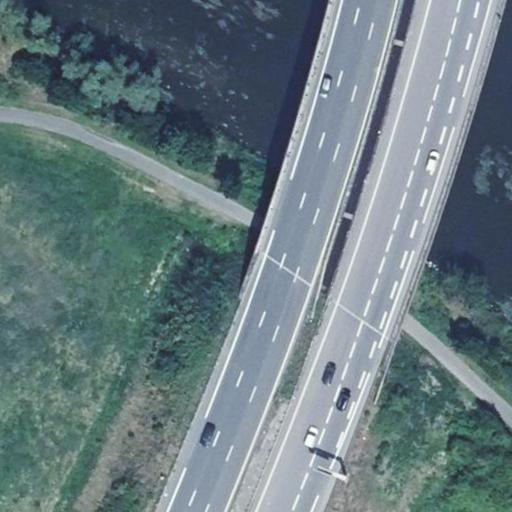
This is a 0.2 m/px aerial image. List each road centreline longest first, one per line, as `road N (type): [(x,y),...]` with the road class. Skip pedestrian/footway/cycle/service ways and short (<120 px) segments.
road 1 (motorway): [(284,511),(360,317),(457,0)]
road 2 (motorway): [(369,0),(289,265),(196,511)]
